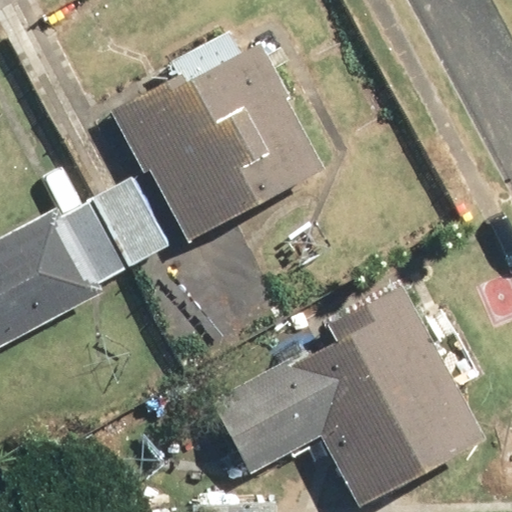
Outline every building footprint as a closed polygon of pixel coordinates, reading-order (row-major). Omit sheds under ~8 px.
[(260,44),(121,117),(187,241),(326,168),(260,44)] [(135,174),(96,193),(132,265),(171,245),(135,174)] [(0,335),(93,283),(53,213),(0,242),(0,335)] [(484,442),(408,292),(287,352),(290,359),(217,398),(256,471),(328,433),(363,503),(484,442)] [(281,511),(282,500),(190,501),(190,511),(281,511)]
